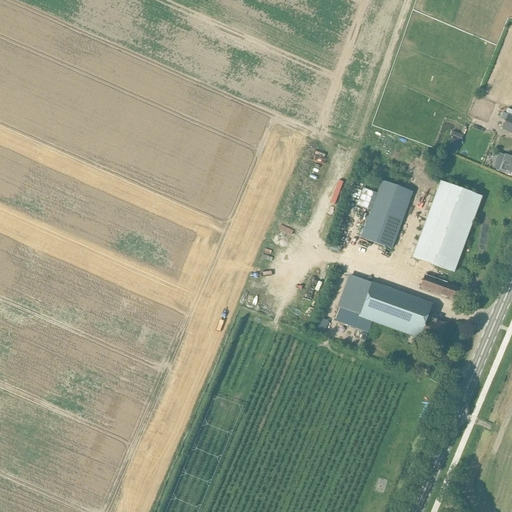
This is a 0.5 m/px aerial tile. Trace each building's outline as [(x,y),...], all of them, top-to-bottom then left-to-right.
[(511,134),(511,116),(508,115),(506,121),(502,130),(511,134)] [(451,139),(447,150),(456,154),(460,142),(451,139)] [(511,158),(506,157),(500,172),(511,176),(511,158)] [(453,273),(482,198),(440,182),(412,258),(453,273)] [(390,250),(411,193),(381,183),(360,239),(390,250)] [(362,189),(356,206),(366,210),(371,196),(372,195),(373,192),(362,189)] [(438,343),(445,325),(434,321),(435,319),(427,316),(431,305),(353,275),(340,310),(419,340),(420,336),(438,343)] [(454,300),(459,288),(424,276),(420,288),(454,300)] [(345,327),(344,328),(367,338),(367,336),(371,328),(348,318),(345,327)]
